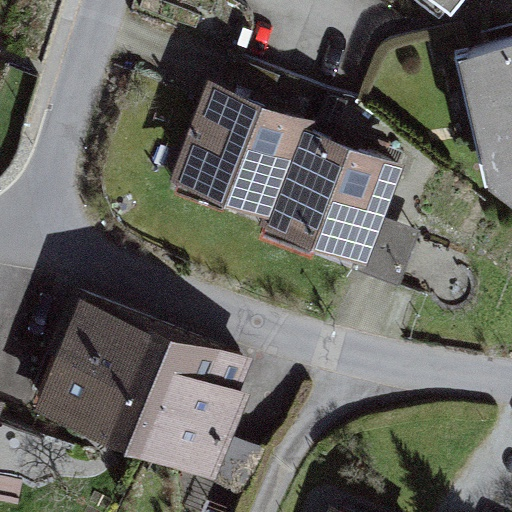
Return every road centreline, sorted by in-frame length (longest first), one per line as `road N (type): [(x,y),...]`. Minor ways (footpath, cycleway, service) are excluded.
road 1 (residential): [(30,238),(352,356),(477,381),(511,380)]
road 2 (residential): [(30,238),(106,0)]
road 3 (track): [(263,511),(298,434),(352,356)]
